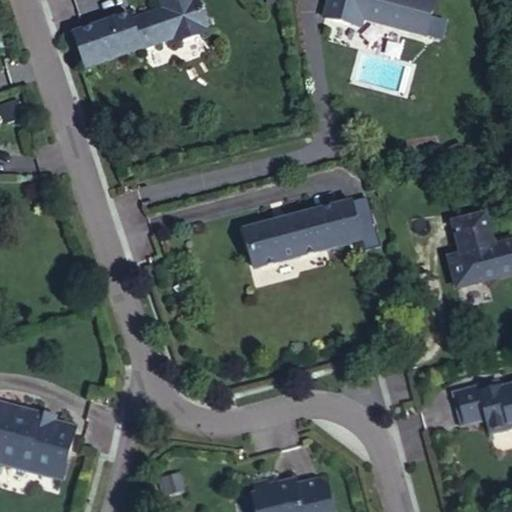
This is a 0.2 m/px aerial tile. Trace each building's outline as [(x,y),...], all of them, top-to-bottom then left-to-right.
[(86,36),(84,31),(75,34),(87,70),(174,40),(176,44),(207,33),(205,28),(207,27),(197,0),(159,0),(163,10),(131,21),(86,36)] [(329,0),(324,18),(360,29),(363,18),(425,36),(435,0),(433,0),(432,0),(329,0)] [(363,241),(353,203),(245,231),(255,269),(363,241)] [(458,289),(511,274),(511,243),(494,248),(485,215),(454,223),(459,243),(463,241),(467,255),(450,259),(458,289)] [(511,388),(511,389),(502,392),(499,381),(453,394),(462,428),(487,421),(491,436),(511,430),(511,388)] [(44,421),(45,417),(0,405),(0,463),(63,480),(76,430),(44,421)] [(333,511),(327,484),(320,480),(280,489),(278,479),(254,485),(256,495),(254,495),(257,511),(333,511)]
